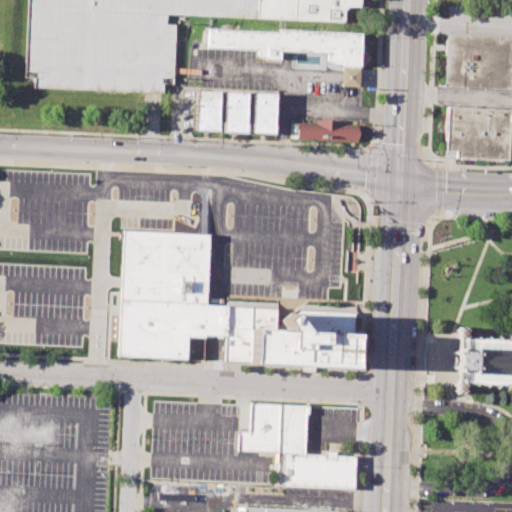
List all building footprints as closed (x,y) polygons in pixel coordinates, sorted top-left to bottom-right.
[(32,87),(33,78),(24,77),(27,0),(256,0),(256,18),(173,14),(170,83),(160,83),(160,92),(32,87)] [(359,0),(359,9),(348,8),(344,11),(344,22),(256,18),(256,0),(359,0)] [(358,7),(347,7),(347,14),(343,14),(343,23),(351,22),(351,29),(358,29),(358,7)] [(207,28),(279,32),(279,28),(361,32),(358,87),(337,86),(338,65),(325,65),(326,53),(278,51),(278,59),(264,59),(256,54),(256,48),(206,46),(207,28)] [(445,33),(511,36),(509,89),(442,86),(445,33)] [(195,89),(219,90),(217,130),(193,129),(195,89)] [(223,91),(221,130),(245,131),(246,92),(223,91)] [(252,92),(250,132),(273,133),(275,93),(252,92)] [(446,106),(509,109),(507,161),(455,158),(455,150),(444,150),(446,106)] [(296,137),(296,122),(315,123),(315,119),(342,121),(342,124),(357,125),(356,140),(296,137)] [(123,231),(194,235),(206,236),(203,292),(202,304),(333,311),(354,312),(351,366),(223,359),(224,335),(206,334),(205,359),(116,354),(123,231)] [(456,327),(456,334),(455,360),(454,384),(453,392),(464,392),(465,384),(511,386),(511,337),(466,336),(466,328),(456,327)] [(279,404),(249,403),(248,431),(237,431),(236,450),(276,452),(279,404)] [(279,404),(307,406),(305,453),(276,452),(279,404)] [(276,452),(305,453),(354,456),(352,489),(275,484),(276,452)]
